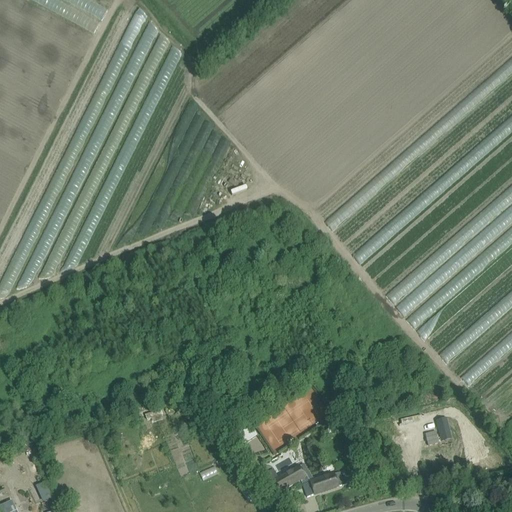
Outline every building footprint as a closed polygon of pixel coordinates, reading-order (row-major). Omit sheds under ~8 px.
[(126,450),(131,448),(127,439),(122,440),(126,450)] [(133,450),(117,454),(119,462),(135,457),(133,450)] [(300,481),(302,486),(307,498),(347,485),(343,472),(308,484),(299,467),(277,480),(272,471),(266,474),(277,494),(300,481)] [(253,507),(261,502),(249,484),(241,490),(253,507)] [(36,495),(39,504),(45,502),(41,493),(36,495)]
